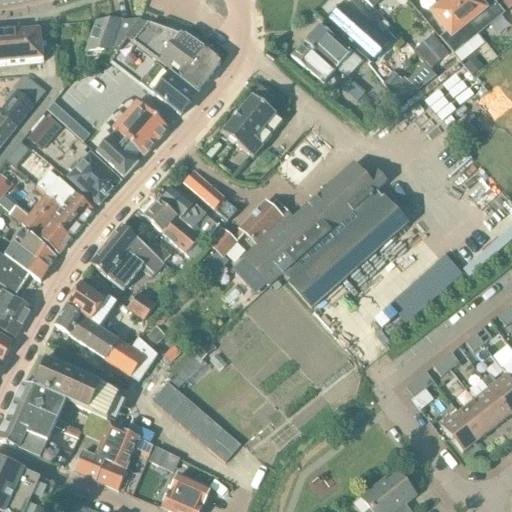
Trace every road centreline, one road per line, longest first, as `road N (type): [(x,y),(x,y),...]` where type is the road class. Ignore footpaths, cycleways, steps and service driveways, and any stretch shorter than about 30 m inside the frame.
road 1 (residential): [(0,398),(64,276),(246,56),(240,0)]
road 2 (residential): [(477,507),(380,390),(511,288)]
road 3 (unknown): [(407,369),(383,310),(407,269),(441,249)]
road 4 (residential): [(136,511),(0,452)]
